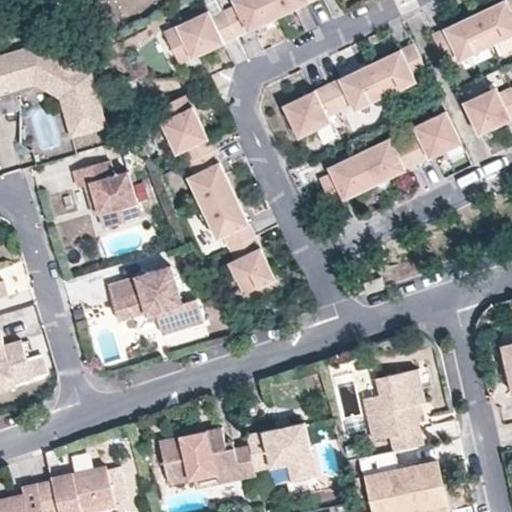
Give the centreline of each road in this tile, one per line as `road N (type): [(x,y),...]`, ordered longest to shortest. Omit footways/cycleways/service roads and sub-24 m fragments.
road 1 (residential): [(415,0),(247,85),(246,115),(312,262)]
road 2 (residential): [(83,415),(341,331)]
road 3 (residential): [(83,415),(30,224),(0,193)]
road 4 (residential): [(450,292),(500,511)]
road 5 (residential): [(312,262),(511,169)]
